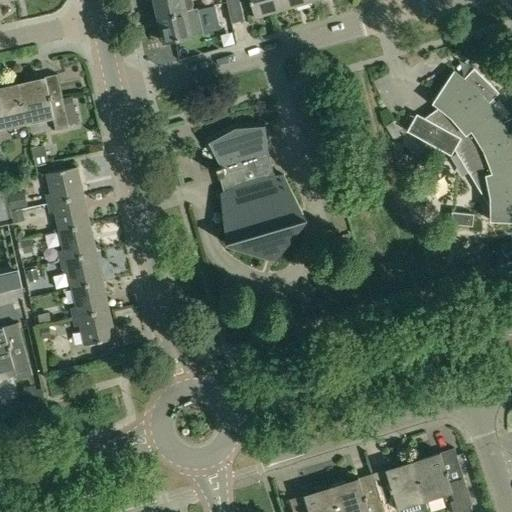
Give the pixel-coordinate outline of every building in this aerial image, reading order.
[(153,0),(158,17),(186,11),(193,9),(193,8),(194,4),(193,1),(192,0),(153,0)] [(239,0),(226,0),(227,2),(228,10),(232,23),(244,20),(239,0)] [(249,0),(255,18),(284,9),(281,0),(249,0)] [(281,0),(284,9),(302,4),(313,1),(312,0),(281,0)] [(186,11),(158,17),(163,42),(191,36),(202,33),(197,8),(193,9),(186,11)] [(416,114),(407,131),(451,155),(457,152),(492,211),(492,220),(492,221),(511,222),(511,118),(503,124),(496,115),(487,101),(499,93),(473,68),(463,80),(454,72),(454,71),(433,101),(434,102),(434,101),(440,105),(424,118),(416,114)] [(46,81),(17,87),(25,124),(26,124),(25,120),(40,116),(41,121),(53,118),(56,130),(69,127),(68,124),(68,123),(64,104),(63,104),(61,94),(49,96),(46,81)] [(0,129),(25,124),(17,87),(0,91),(0,129)] [(73,101),(63,104),(64,104),(68,123),(68,124),(77,122),(73,101)] [(231,129),(209,142),(220,166),(216,167),(219,175),(224,191),(220,193),(225,244),(275,260),(307,220),(284,174),(274,175),(268,153),(265,129),(265,125),(235,127),(231,129)] [(51,193),(46,194),(48,203),(84,195),(77,167),(46,173),(51,193)] [(24,192),(7,196),(10,208),(27,205),(24,192)] [(84,195),(48,203),(50,213),(55,212),(59,231),(90,224),(84,195)] [(22,210),(11,212),(13,223),(24,221),(22,210)] [(452,211),(450,223),(472,226),(474,214),(452,211)] [(63,249),(59,250),(61,260),(96,252),(90,224),(59,231),(63,249)] [(31,239),(22,241),(24,253),(33,251),(31,239)] [(96,252),(61,260),(63,269),(68,268),(72,287),(103,281),(96,252)] [(39,278),(36,267),(27,269),(29,280),(39,278)] [(0,276),(0,291),(21,287),(18,272),(0,276)] [(76,306),(71,307),(74,317),(109,309),(103,281),(72,287),(76,306)] [(109,309),(74,317),(76,326),(80,325),(85,345),(115,338),(109,309)] [(49,313),(38,316),(40,324),(51,321),(49,313)] [(49,326),(40,328),(42,339),(51,337),(49,326)] [(4,331),(0,332),(0,379),(15,375),(17,380),(32,375),(23,342),(8,346),(4,331)] [(35,386),(24,389),(27,404),(39,401),(35,386)] [(438,452),(412,460),(425,500),(451,492),(453,500),(454,502),(449,503),(452,511),(464,511),(473,509),(469,495),(454,447),(438,452)] [(392,484),(377,489),(384,511),(399,511),(398,509),(425,500),(412,460),(387,468),(392,484)] [(356,478),(331,486),(339,511),(384,511),(377,489),(362,494),(357,478),(356,478)] [(339,511),(331,486),(304,494),(309,511),(339,511)]
